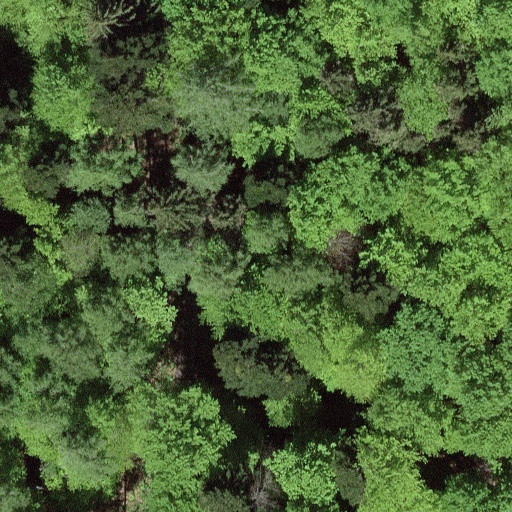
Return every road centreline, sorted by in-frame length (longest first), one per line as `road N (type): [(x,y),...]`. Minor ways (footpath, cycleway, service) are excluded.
road 1 (track): [(219,0),(175,511)]
road 2 (track): [(511,341),(493,374),(476,444),(481,511)]
